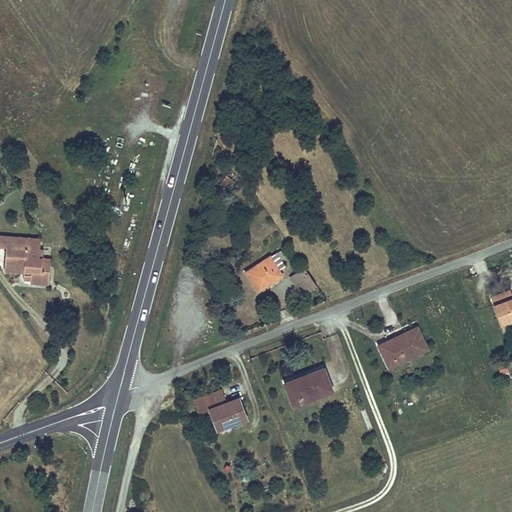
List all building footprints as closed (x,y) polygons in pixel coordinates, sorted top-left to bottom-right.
[(227,186),(231,179),(226,175),(221,182),(227,186)] [(39,256),(41,239),(0,235),(0,244),(3,245),(1,270),(22,272),(22,275),(29,277),(29,282),(47,284),(48,268),(37,267),(39,256)] [(45,256),(46,240),(41,239),(39,256),(37,267),(48,268),(50,257),(45,256)] [(273,253),(242,272),(254,291),(274,279),(270,273),(276,269),(281,266),(273,253)] [(313,285),(301,267),(288,275),(299,294),(313,285)] [(270,273),(274,279),(279,276),(276,269),(270,273)] [(511,294),(492,302),(499,323),(511,318),(511,294)] [(401,333),(377,343),(385,361),(425,344),(415,324),(400,330),(401,333)] [(305,377),(283,386),(290,402),(327,387),(319,366),(302,373),(305,377)] [(500,375),(509,373),(508,366),(499,368),(500,375)] [(225,420),(226,423),(242,417),(234,397),(222,402),(217,388),(187,398),(194,414),(206,410),(213,425),(225,420)] [(225,420),(213,425),(214,430),(227,425),(226,423),(225,420)] [(383,477),(380,469),(374,471),(377,479),(383,477)]
